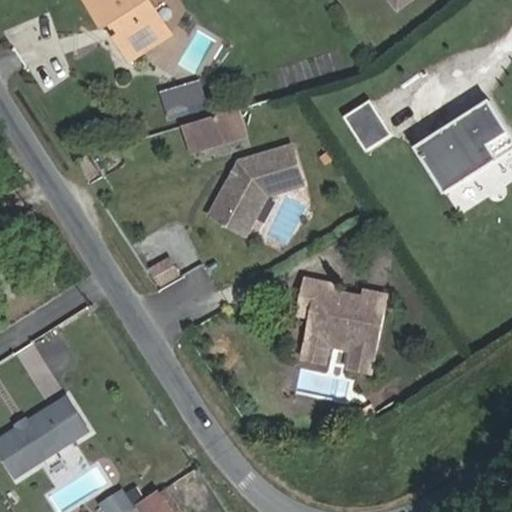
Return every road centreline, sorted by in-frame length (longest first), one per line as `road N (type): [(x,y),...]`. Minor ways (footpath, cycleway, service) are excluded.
road 1 (unclassified): [(0,92),(203,417),(238,463),(302,511)]
road 2 (unknown): [(114,275),(0,350)]
